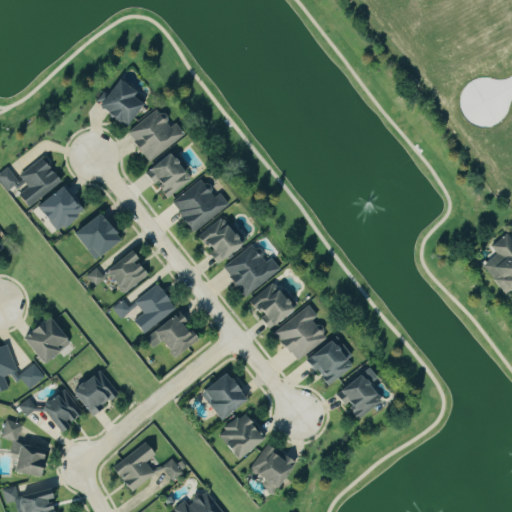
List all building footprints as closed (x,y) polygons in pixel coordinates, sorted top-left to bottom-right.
[(151,105),(141,97),(144,93),(127,79),(106,105),(133,127),(151,105)] [(176,127),(162,109),(131,134),(153,162),(188,134),(180,124),(176,127)] [(150,174),(170,199),(196,177),(175,153),(150,174)] [(32,207),(65,182),(47,157),(20,177),(11,166),(0,174),(0,177),(10,191),(17,186),(32,207)] [(232,206),(223,193),(218,197),(205,179),(175,202),(197,232),(232,206)] [(60,231),(88,212),(70,187),(42,206),(60,231)] [(79,234),(100,261),(127,240),(106,213),(79,234)] [(202,236),(214,252),(212,254),(222,266),(251,244),(235,224),(232,227),(225,218),(202,236)] [(486,246),(492,255),(478,265),(500,295),(511,286),(511,241),(505,232),(486,246)] [(284,270),(275,258),(270,262),(256,244),(227,268),(250,297),(284,270)] [(152,274),(141,262),(145,259),(137,250),(111,273),(130,293),(152,274)] [(96,287),(107,279),(98,268),(88,276),(96,287)] [(302,309),(279,281),(251,303),(274,332),(302,309)] [(180,310),(162,284),(138,300),(147,314),(136,321),(145,334),(180,310)] [(134,311),(125,300),(115,309),(123,319),(134,311)] [(331,339),(317,320),(322,317),(314,306),(279,333),(301,362),(331,339)] [(157,348),(166,340),(178,356),(200,340),(182,316),(150,339),(157,348)] [(22,339),(31,332),(30,331),(38,325),(37,324),(41,320),(43,322),(49,318),(69,343),(43,364),(22,339)] [(312,360),(333,386),(360,365),(339,339),(312,360)] [(7,377),(20,372),(10,347),(0,350),(0,394),(11,390),(7,377)] [(48,378),(38,363),(21,375),(32,390),(48,378)] [(383,378),(375,369),(369,374),(377,383),(383,378)] [(123,396),(105,372),(79,392),(97,416),(123,396)] [(253,403),(235,374),(207,392),(224,421),(253,403)] [(388,396),(364,375),(343,399),(366,420),(388,396)] [(46,406),(68,435),(77,428),(74,425),(87,415),(67,389),(41,410),(31,398),(21,406),(31,418),(46,406)] [(222,432),(243,461),(270,441),(249,412),(222,432)] [(149,462),(160,454),(151,442),(117,468),(135,492),(158,474),(149,462)] [(40,477),(42,467),(41,466),(42,460),(41,460),(44,450),(22,445),(19,447),(13,471),(40,477)] [(253,468),(270,482),(265,487),(276,496),(299,468),(271,446),(253,468)] [(163,467),(175,482),(186,473),(174,458),(163,467)] [(22,511),(58,511),(56,500),(61,499),(58,489),(20,498),(18,487),(4,490),(7,504),(20,501),(22,511)] [(225,511),(208,491),(191,505),(187,501),(177,509),(179,511),(225,511)] [(164,500),(169,497),(173,503),(167,506),(164,500)]
